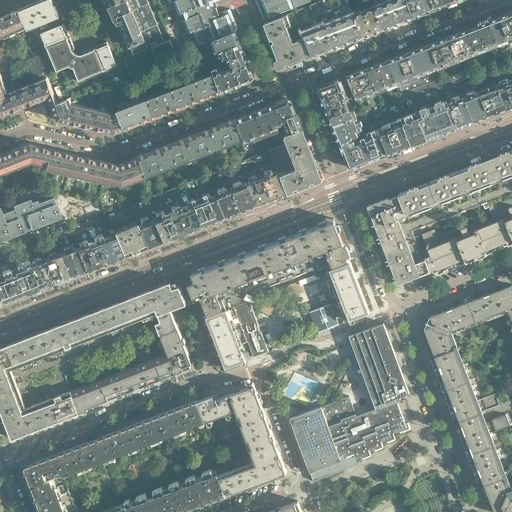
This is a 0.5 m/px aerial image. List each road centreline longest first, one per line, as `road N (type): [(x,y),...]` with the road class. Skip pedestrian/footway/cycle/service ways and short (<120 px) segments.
road 1 (residential): [(304,484),(259,367),(189,381),(1,460)]
road 2 (tertiary): [(0,328),(348,193)]
road 3 (residential): [(0,141),(28,130),(121,151),(301,84)]
road 4 (residential): [(301,84),(511,2)]
road 5 (residential): [(394,311),(468,511)]
road 6 (tertiary): [(348,193),(511,130)]
road 7 (residential): [(394,311),(348,193)]
road 8 (residential): [(511,263),(394,311)]
